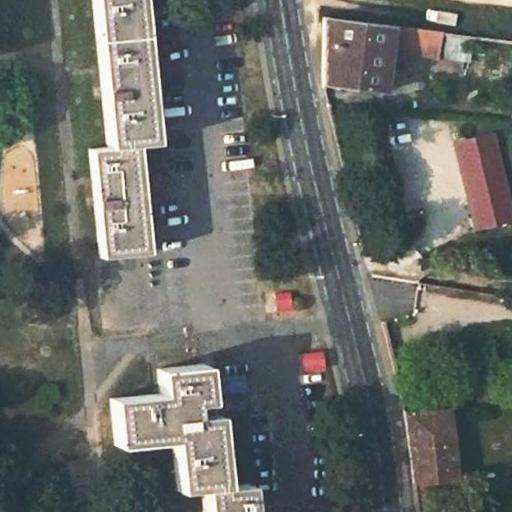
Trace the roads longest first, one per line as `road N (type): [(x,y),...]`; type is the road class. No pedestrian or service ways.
road 1 (tertiary): [(281,0),(339,327)]
road 2 (tertiary): [(339,327),(377,511)]
road 3 (unknown): [(259,338),(294,511)]
